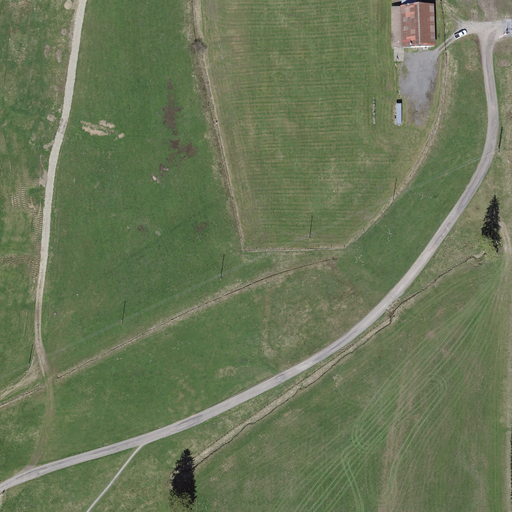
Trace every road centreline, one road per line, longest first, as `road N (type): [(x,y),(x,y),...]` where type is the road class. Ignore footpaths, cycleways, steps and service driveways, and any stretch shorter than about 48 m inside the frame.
road 1 (track): [(511,26),(488,28),(494,127),(484,164),(399,290),(298,368),(145,439)]
road 2 (track): [(145,439),(0,490)]
